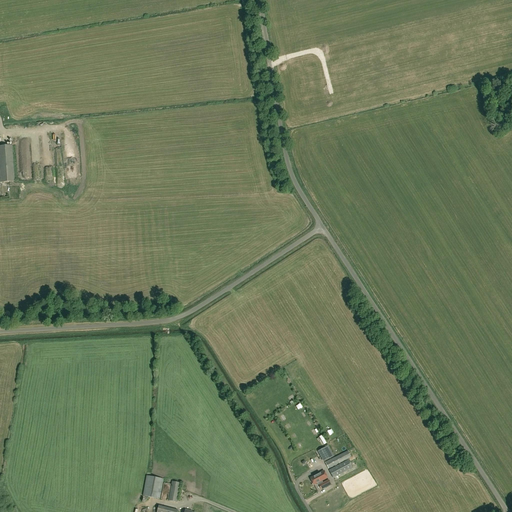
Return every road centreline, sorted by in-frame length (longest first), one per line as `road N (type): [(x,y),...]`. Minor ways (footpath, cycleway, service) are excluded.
road 1 (unclassified): [(0,331),(181,317),(322,226)]
road 2 (unclassified): [(507,511),(322,226)]
road 3 (unclassified): [(322,226),(287,163),(259,0)]
